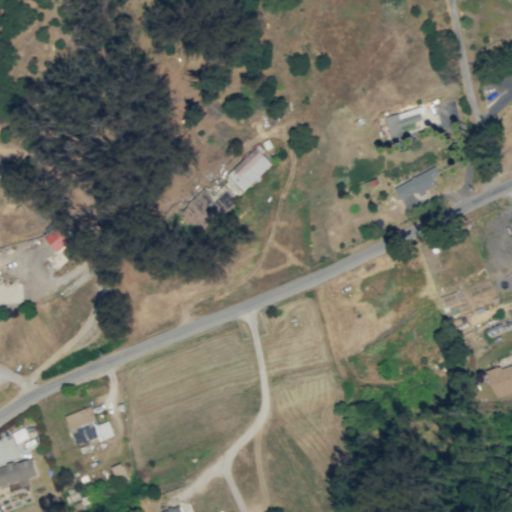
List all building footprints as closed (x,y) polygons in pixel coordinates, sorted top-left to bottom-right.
[(390,139),(403,135),(401,125),(423,120),(420,107),(385,115),(390,139)] [(205,186),(181,209),(204,232),(273,164),(256,147),(211,192),(205,186)] [(419,194),(436,186),(433,178),(439,175),(435,166),(393,186),(399,200),(418,191),(419,194)] [(45,238),(58,252),(70,240),(57,226),(45,238)] [(439,297),(442,308),(460,302),(456,291),(439,297)] [(511,363),(487,370),(493,396),(511,391),(511,363)] [(65,415),(76,445),(88,440),(90,445),(113,436),(108,421),(98,424),(91,406),(65,415)] [(0,466),(0,486),(20,481),(22,487),(30,485),(28,479),(37,476),(32,457),(0,466)]
